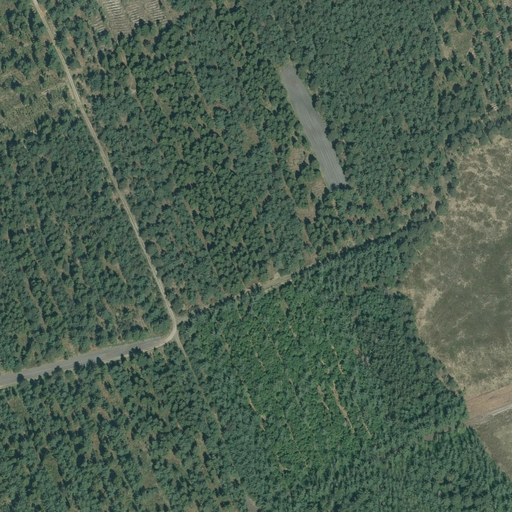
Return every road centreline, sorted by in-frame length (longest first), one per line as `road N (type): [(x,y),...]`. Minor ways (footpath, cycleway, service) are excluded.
road 1 (track): [(511,105),(438,160),(409,220),(174,333),(0,379)]
road 2 (track): [(33,0),(254,511)]
